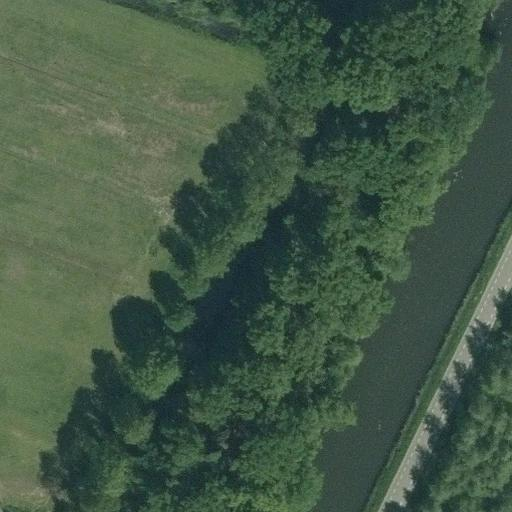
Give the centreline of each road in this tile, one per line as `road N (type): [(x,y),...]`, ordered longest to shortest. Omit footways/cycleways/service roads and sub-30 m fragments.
road 1 (tertiary): [(387,511),(511,259)]
road 2 (track): [(224,0),(294,24),(349,30)]
